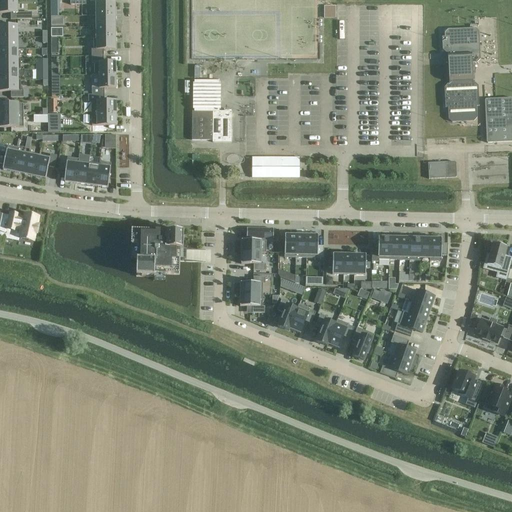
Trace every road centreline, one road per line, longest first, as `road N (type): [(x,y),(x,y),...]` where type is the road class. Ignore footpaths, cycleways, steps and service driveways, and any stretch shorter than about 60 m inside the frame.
road 1 (unclassified): [(0,314),(59,329),(348,446),(511,498)]
road 2 (residential): [(450,344),(428,391),(408,394),(230,323),(221,308),(222,213)]
road 3 (residential): [(135,211),(134,0)]
road 4 (unclassified): [(468,217),(260,214)]
road 5 (unclassified): [(0,190),(135,211)]
road 6 (residential): [(468,217),(450,344)]
